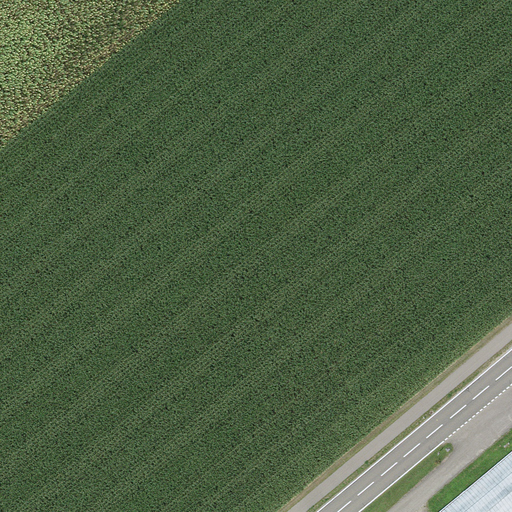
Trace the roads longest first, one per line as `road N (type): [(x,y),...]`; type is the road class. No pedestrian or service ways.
road 1 (tertiary): [(339,511),(511,367)]
road 2 (track): [(404,511),(499,424)]
